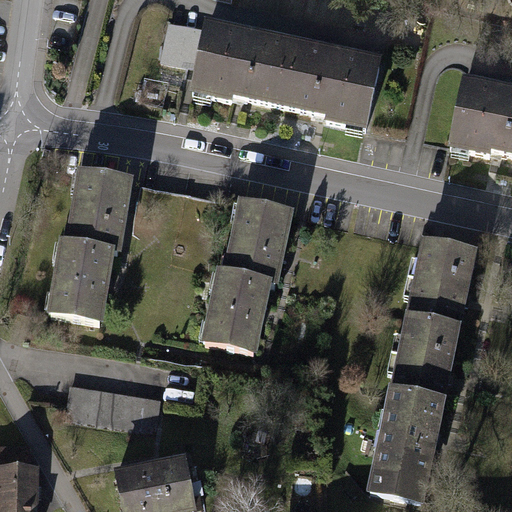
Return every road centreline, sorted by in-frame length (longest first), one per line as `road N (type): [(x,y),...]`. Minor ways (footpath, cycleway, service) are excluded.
road 1 (residential): [(511,222),(99,136),(12,126)]
road 2 (residential): [(28,0),(12,126)]
